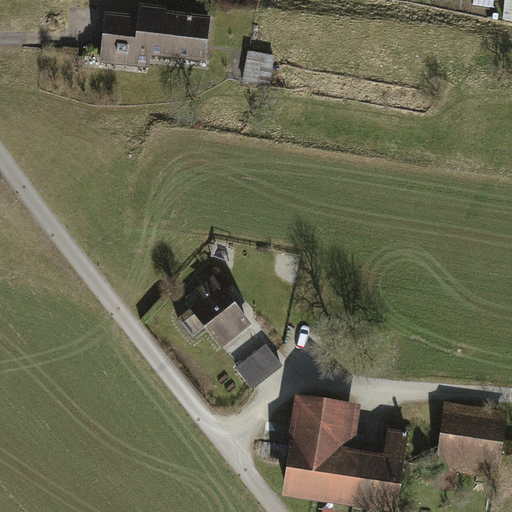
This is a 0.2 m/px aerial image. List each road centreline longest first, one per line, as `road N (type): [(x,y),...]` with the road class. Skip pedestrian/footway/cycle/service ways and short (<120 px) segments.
road 1 (track): [(0,153),(267,511)]
road 2 (track): [(220,455),(295,378),(511,397)]
